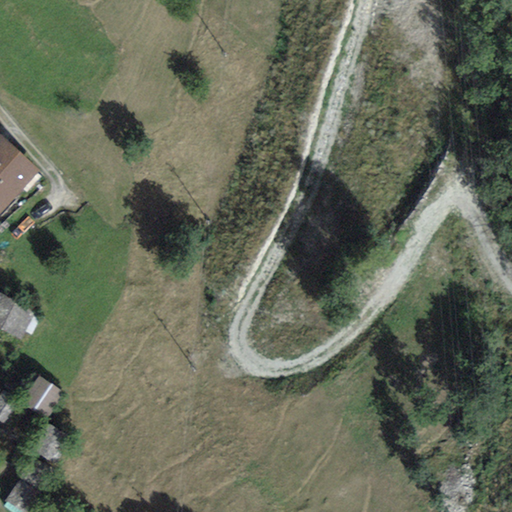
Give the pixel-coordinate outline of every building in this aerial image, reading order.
[(44,172),(0,143),(0,239),(0,240),(44,172)] [(0,327),(17,336),(33,304),(0,287),(0,327)] [(60,392),(40,379),(25,402),(46,415),(60,392)] [(22,398),(6,388),(0,397),(0,418),(6,422),(22,398)] [(71,430),(48,417),(30,449),(53,462),(71,430)] [(53,462),(30,449),(7,494),(31,506),(53,462)]
